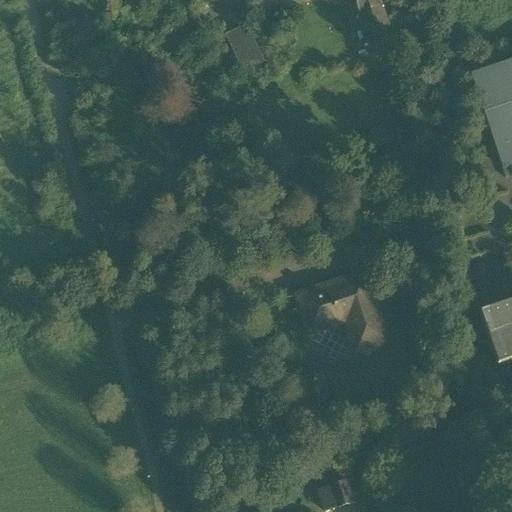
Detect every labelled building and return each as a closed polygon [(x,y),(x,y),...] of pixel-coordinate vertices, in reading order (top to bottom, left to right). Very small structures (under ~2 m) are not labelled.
[(357,17),(367,47),(390,39),(376,0),(342,0),(353,0),(359,16),(357,17)] [(511,20),(494,27),(501,46),(511,42),(511,20)] [(247,26),(224,36),(241,76),(264,66),(247,26)] [(511,64),(472,79),(503,169),(511,165),(511,64)] [(341,245),(350,269),(387,256),(378,232),(341,245)] [(351,344),(355,355),(389,342),(365,276),(336,286),(335,284),(296,298),(310,336),(344,324),(350,322),(357,342),(351,344)] [(511,302),(479,314),(497,366),(511,360),(511,302)] [(344,324),(351,344),(357,342),(350,322),(344,324)] [(335,509),(352,504),(349,495),(345,483),(329,488),(335,509)] [(324,511),(326,511),(335,509),(329,488),(318,491),(324,511)] [(355,493),(349,495),(352,504),(358,502),(355,493)]
